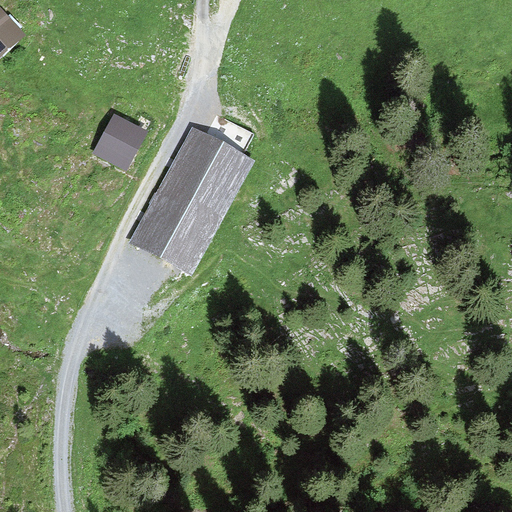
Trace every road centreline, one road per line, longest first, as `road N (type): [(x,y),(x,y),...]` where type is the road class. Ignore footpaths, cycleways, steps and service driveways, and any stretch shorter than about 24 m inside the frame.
road 1 (track): [(109,267),(63,391),(65,511)]
road 2 (track): [(195,92),(109,267)]
